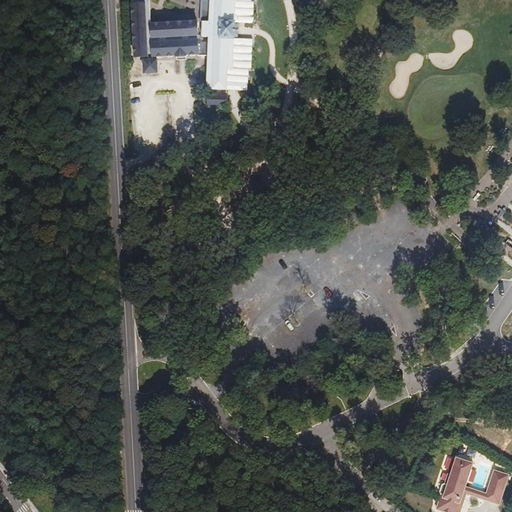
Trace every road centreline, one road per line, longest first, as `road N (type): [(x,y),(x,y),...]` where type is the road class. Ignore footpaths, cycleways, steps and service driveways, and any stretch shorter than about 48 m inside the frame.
road 1 (tertiary): [(130,379),(109,0)]
road 2 (residential): [(386,511),(349,486),(249,442),(186,387),(130,379)]
road 3 (tertiary): [(134,511),(130,379)]
